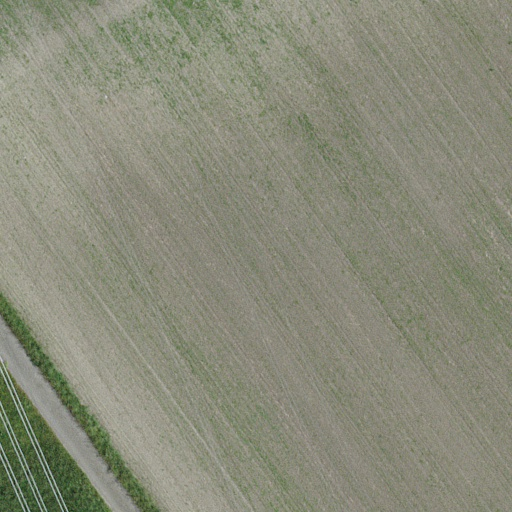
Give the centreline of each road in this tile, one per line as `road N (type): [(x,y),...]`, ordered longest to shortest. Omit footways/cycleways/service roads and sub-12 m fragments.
road 1 (track): [(128,511),(0,333)]
road 2 (track): [(0,75),(127,0)]
